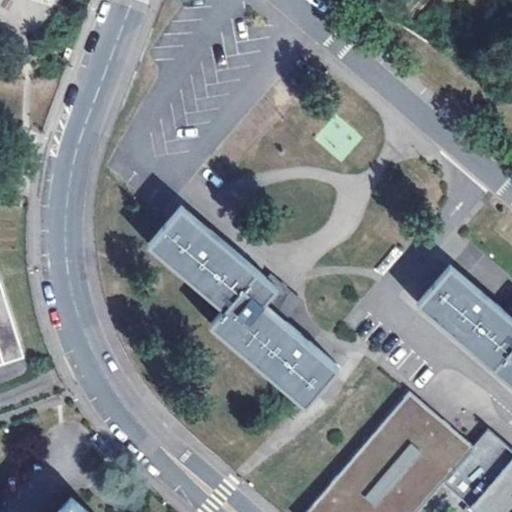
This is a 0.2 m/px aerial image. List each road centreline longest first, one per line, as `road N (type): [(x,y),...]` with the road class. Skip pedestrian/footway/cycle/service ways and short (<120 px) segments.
road 1 (tertiary): [(68,188),(68,279),(96,360),(148,434),(231,511)]
road 2 (tertiary): [(68,188),(79,136),(131,0)]
